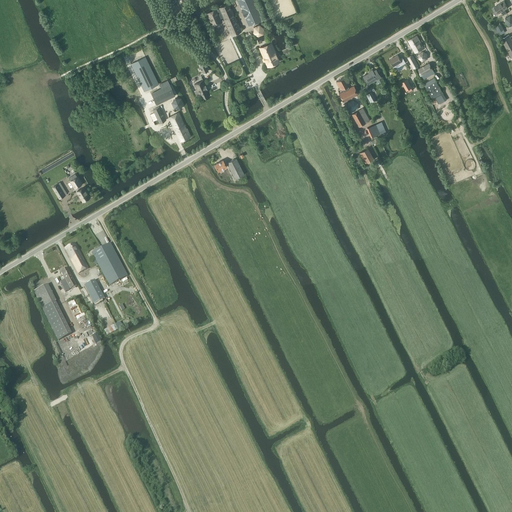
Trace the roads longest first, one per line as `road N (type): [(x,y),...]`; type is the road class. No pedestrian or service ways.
road 1 (unclassified): [(457,0),(0,271)]
road 2 (track): [(112,244),(156,321),(122,344),(120,356),(189,511)]
